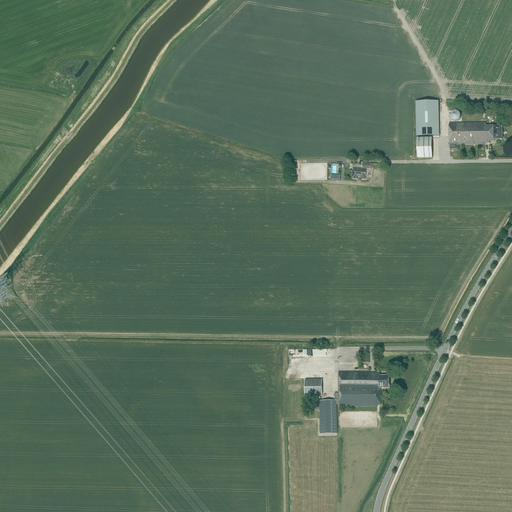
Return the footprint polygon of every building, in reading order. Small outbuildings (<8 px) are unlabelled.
[(417,102),(417,137),(440,136),(439,101),(417,102)] [(462,116),(462,115),(461,114),(461,113),(460,112),(459,112),(458,111),(457,111),(456,111),(455,112),(454,112),(453,113),(452,114),(452,115),(452,116),(452,117),(452,118),(452,119),(453,119),(453,120),(454,120),(455,121),(456,121),(457,121),(458,121),(459,121),(459,120),(460,120),(460,119),(461,119),(461,118),(462,118),(462,117),(462,116)] [(450,145),(458,145),(459,145),(486,144),(486,143),(490,143),(490,141),(495,141),(495,140),(503,140),(503,127),(494,127),(494,126),(486,126),(486,123),(450,124),(450,145)] [(418,139),(418,158),(433,158),(433,138),(418,139)] [(366,179),(367,169),(353,168),(353,179),(358,179),(358,176),(360,177),(360,179),(366,179)] [(340,402),(340,407),(377,407),(377,405),(381,405),(381,388),(390,388),(390,375),(381,375),(381,373),(370,373),(370,371),(339,372),(340,393),(335,393),(335,399),(336,399),(336,400),(336,402),(340,402)] [(303,394),(321,395),(321,379),(303,379),(303,394)] [(337,434),(336,407),(336,400),(319,401),(320,434),(337,434)]
